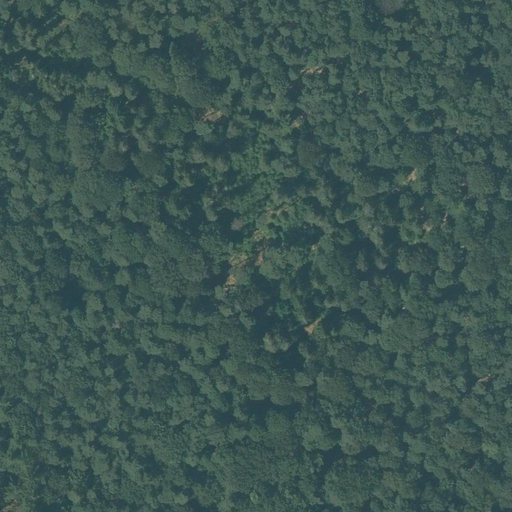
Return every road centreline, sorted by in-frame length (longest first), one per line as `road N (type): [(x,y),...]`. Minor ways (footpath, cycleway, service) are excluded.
road 1 (track): [(0,104),(288,416),(454,495),(511,503)]
road 2 (track): [(170,511),(288,416)]
